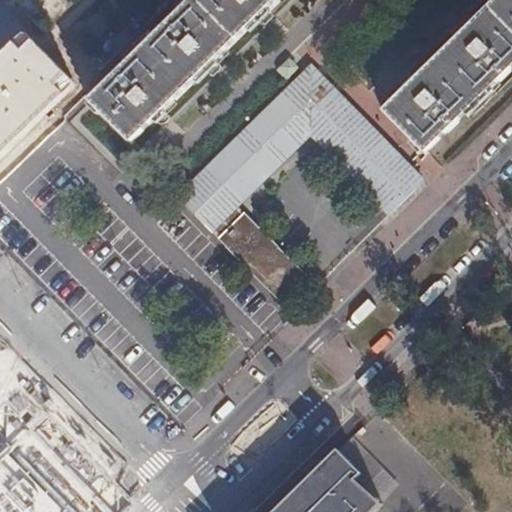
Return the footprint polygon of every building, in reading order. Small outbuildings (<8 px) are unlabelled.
[(132,144),(278,0),(194,0),(91,102),(132,144)] [(426,154),(511,69),(511,0),(499,0),(385,112),(426,154)] [(0,60),(0,156),(76,86),(29,32),(0,60)] [(179,201),(210,232),(213,231),(220,239),(218,240),(281,304),(307,278),(245,214),(243,216),(235,208),(311,134),(391,215),(423,183),(311,70),(179,201)] [(377,511),(385,504),(357,481),(364,473),(343,451),(280,511),(377,511)]
